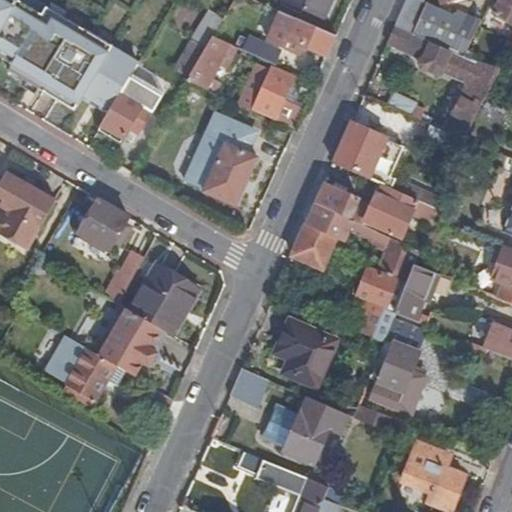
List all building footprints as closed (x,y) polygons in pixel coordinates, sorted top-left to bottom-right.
[(0,0),(0,56),(14,64),(10,70),(76,110),(83,98),(110,114),(122,94),(141,61),(113,45),(111,49),(44,10),(40,16),(12,0),(0,0)] [(331,0),(286,0),(286,1),(324,18),(331,0)] [(425,0),(407,0),(397,26),(466,57),(484,22),(461,10),(458,11),(455,14),(425,0)] [(511,0),(502,0),(495,13),(511,22),(511,0)] [(338,37),(283,12),(270,41),(286,48),(290,40),(329,57),(338,37)] [(281,51),(221,25),(214,38),(232,45),(275,64),(281,51)] [(396,92),(389,105),(433,126),(466,141),(472,128),(490,93),(502,69),(466,57),(397,26),(389,42),(425,58),(423,64),(424,67),(428,69),(431,68),(440,72),(443,71),(444,68),(472,80),(462,99),(457,96),(454,96),(448,108),(449,111),(455,114),(449,126),(443,123),(444,119),(420,107),(421,104),(396,92)] [(188,80),(212,91),(224,96),(226,92),(220,89),(219,82),(215,79),(222,66),(230,69),(237,54),(229,50),(232,45),(214,38),(188,80)] [(243,104),(297,128),(301,119),(305,109),(296,105),(286,101),(294,81),(295,78),(274,69),(271,75),(258,70),(243,104)] [(188,80),(176,102),(199,115),(212,91),(188,80)] [(286,101),(296,105),(305,86),(294,81),(286,101)] [(151,111),(122,94),(110,114),(103,126),(125,138),(133,123),(142,128),(151,111)] [(336,161),(386,184),(393,187),(397,179),(393,177),(405,148),(389,140),(389,138),(381,135),(371,130),(354,122),(336,161)] [(375,122),(371,130),(381,135),(385,126),(375,122)] [(426,141),(460,157),(466,141),(433,126),(426,141)] [(472,128),(466,141),(496,151),(500,139),(472,128)] [(226,147),(206,138),(188,180),(207,189),(206,191),(238,206),(259,158),(227,145),(226,147)] [(59,201),(8,172),(0,184),(0,204),(12,211),(0,232),(0,233),(30,250),(59,201)] [(393,187),(402,191),(405,182),(397,179),(393,187)] [(402,191),(420,200),(422,200),(426,192),(405,182),(402,191)] [(326,184),(318,203),(374,229),(376,224),(403,236),(403,235),(408,236),(409,233),(405,231),(420,200),(402,191),(393,187),(386,184),(382,193),(379,191),(379,193),(374,191),(372,195),(377,198),(371,210),(358,205),(360,199),(326,184)] [(426,192),(422,200),(427,202),(439,208),(443,200),(426,192)] [(122,211),(101,199),(82,232),(111,250),(119,237),(126,241),(134,230),(126,225),(131,217),(122,211)] [(417,225),(430,231),(436,219),(439,208),(427,202),(417,225)] [(311,217),(306,231),(327,241),(329,233),(339,237),(348,241),(353,231),(363,236),(362,239),(389,251),(382,266),(411,278),(417,265),(423,251),(374,229),(318,203),(311,217)] [(436,219),(430,231),(438,234),(444,222),(436,219)] [(306,231),(295,255),(324,269),(336,245),(327,241),(306,231)] [(327,241),(336,245),(339,237),(329,233),(327,241)] [(506,284),(501,298),(511,302),(511,248),(501,244),(496,259),(501,262),(495,279),(506,284)] [(135,250),(124,271),(136,277),(147,257),(135,250)] [(402,302),(398,313),(417,320),(429,291),(433,293),(441,274),(417,265),(411,278),(410,283),(402,302)] [(134,312),(164,330),(175,336),(201,291),(159,266),(134,312)] [(356,328),(387,341),(396,318),(398,313),(402,302),(393,298),(400,278),(410,283),(411,278),(382,266),(380,271),(371,267),(364,286),(360,285),(358,293),(367,297),(356,328)] [(121,270),(107,296),(122,305),(136,277),(124,271),(121,270)] [(100,355),(127,371),(136,377),(145,364),(150,367),(158,354),(152,350),(164,330),(134,312),(128,308),(100,355)] [(387,341),(384,347),(373,375),(381,378),(380,381),(381,382),(375,399),(413,415),(429,379),(413,372),(430,331),(427,330),(396,318),(387,341)] [(338,340),(292,320),(283,341),(298,347),(288,372),(319,386),(338,340)] [(488,348),(490,349),(511,357),(511,332),(497,327),(488,348)] [(100,355),(90,349),(84,359),(79,356),(73,365),(78,368),(70,384),(74,386),(71,392),(88,402),(91,397),(96,400),(109,380),(118,385),(127,371),(100,355)] [(244,367),(238,381),(259,390),(261,387),(266,389),(271,379),(244,367)] [(143,399),(169,415),(173,407),(176,400),(151,386),(143,399)] [(352,414),(310,396),(302,415),(297,413),(291,415),(281,438),(283,442),(289,446),(288,450),(317,462),(332,428),(344,433),(352,414)] [(362,404),(357,416),(393,431),(398,418),(362,404)] [(450,453),(420,442),(405,480),(434,492),(431,501),(453,511),(468,475),(446,466),(450,453)] [(319,511),(325,497),(329,487),(309,479),(267,460),(259,479),(301,497),(295,511),(319,511)] [(312,470),(309,479),(329,487),(325,497),(332,500),(337,489),(334,480),(312,470)] [(332,500),(325,497),(319,511),(338,511),(342,504),(332,500)]
